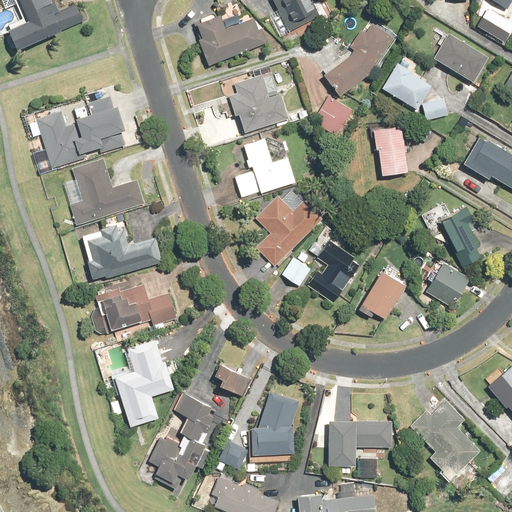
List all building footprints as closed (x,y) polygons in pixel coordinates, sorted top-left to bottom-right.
[(7,28),(16,49),(83,20),(76,4),(58,12),(53,0),(18,0),(27,20),(7,28)] [(272,0),(278,9),(269,14),(281,37),(320,16),(311,0),(272,0)] [(511,0),(491,0),(507,9),(511,0)] [(511,20),(488,6),(478,22),(505,39),(511,26),(511,20)] [(197,39),(208,66),(267,42),(262,28),(258,30),(253,18),(226,28),(220,14),(196,23),(202,38),(197,39)] [(353,49),(348,56),(323,74),(339,96),(368,73),(394,38),(372,22),(365,32),(360,29),(348,46),(353,49)] [(448,32),(432,57),(473,82),(489,56),(448,32)] [(397,62),(381,87),(416,109),(431,86),(410,73),(412,71),(397,62)] [(511,70),(502,86),(511,92),(511,70)] [(238,114),(244,133),(288,120),(280,93),(269,97),(262,74),(234,83),(237,92),(228,95),(234,116),(238,114)] [(61,110),(35,118),(51,169),(87,157),(85,152),(99,147),(101,153),(125,146),(121,131),(124,130),(116,105),(113,106),(109,95),(87,102),(90,113),(74,118),(75,122),(66,125),(61,110)] [(336,136),(352,109),(328,95),(317,113),(322,115),(317,124),(336,136)] [(443,98),(422,103),(426,120),(448,114),(443,98)] [(400,126),(372,130),(375,148),(377,148),(381,175),(407,172),(400,126)] [(478,136),(462,163),(488,179),(490,175),(511,188),(511,154),(485,138),(484,140),(478,136)] [(234,176),(241,197),(260,191),(260,193),(295,182),(287,157),(271,162),(264,138),(243,144),(247,160),(246,160),(248,167),(251,166),(253,171),(234,176)] [(69,204),(75,225),(145,203),(137,179),(113,187),(104,157),(72,167),(82,200),(69,204)] [(255,248),(274,267),(322,218),(304,200),(293,210),(277,195),(254,218),(270,233),(255,248)] [(466,206),(438,220),(461,266),(480,257),(476,248),(479,246),(470,227),(476,225),(466,206)] [(90,259),(86,260),(92,279),(104,276),(105,278),(163,261),(155,236),(128,244),(123,229),(118,231),(116,224),(98,229),(100,236),(85,240),(90,259)] [(316,269),(306,284),(332,303),(341,289),(332,283),(340,271),(350,278),(359,264),(352,260),(354,257),(329,239),(316,257),(328,264),(322,273),(316,269)] [(442,252),(431,246),(425,256),(437,262),(442,252)] [(293,257),(281,274),(299,286),(311,269),(293,257)] [(442,262),(424,291),(449,306),(455,297),(457,299),(470,278),(442,262)] [(385,319),(405,285),(381,270),(358,309),(371,317),(373,312),(385,319)] [(94,296),(107,334),(151,319),(153,325),(177,318),(168,292),(148,298),(143,283),(129,288),(128,285),(94,296)] [(134,370),(114,376),(130,427),(158,418),(151,395),(173,389),(164,360),(162,361),(154,338),(126,347),(134,370)] [(218,385),(242,396),(251,378),(219,363),(213,375),(220,379),(218,385)] [(511,363),(486,386),(505,408),(507,406),(511,411),(511,363)] [(299,400),(269,390),(257,426),(250,427),(251,454),(293,453),(293,425),(291,425),(299,400)] [(182,479),(189,482),(197,466),(203,469),(211,453),(204,450),(207,445),(202,443),(214,418),(208,416),(212,409),(183,395),(174,413),(187,419),(180,434),(184,436),(181,443),(168,437),(166,440),(161,438),(149,461),(159,466),(155,475),(156,475),(154,478),(177,489),(182,479)] [(438,472),(447,481),(480,450),(458,427),(465,420),(446,400),(432,413),(427,408),(409,425),(434,451),(428,457),(441,470),(438,472)] [(392,421),(328,420),(327,465),(354,465),(355,447),(391,447),(392,421)] [(217,458),(238,469),(249,450),(228,439),(217,458)] [(487,478),(495,485),(504,475),(497,468),(487,478)] [(217,497),(213,506),(226,511),(274,511),(279,501),(258,492),(259,489),(243,483),(241,486),(218,476),(210,494),(217,497)] [(320,493),(296,495),(297,511),(375,511),(374,495),(320,499),(320,493)]
